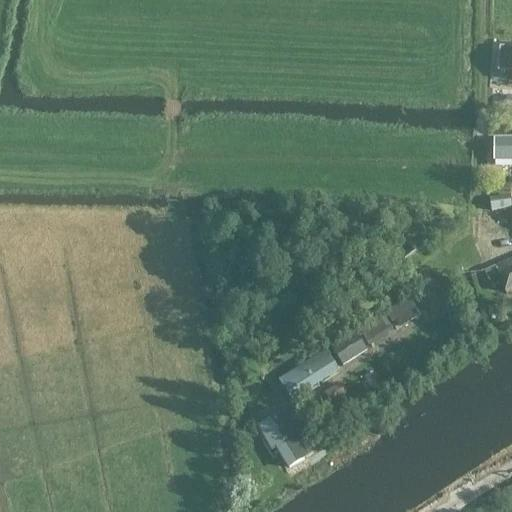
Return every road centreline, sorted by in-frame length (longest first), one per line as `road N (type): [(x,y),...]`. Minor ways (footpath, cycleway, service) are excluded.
road 1 (track): [(477,256),(489,0)]
road 2 (track): [(173,138),(0,132)]
